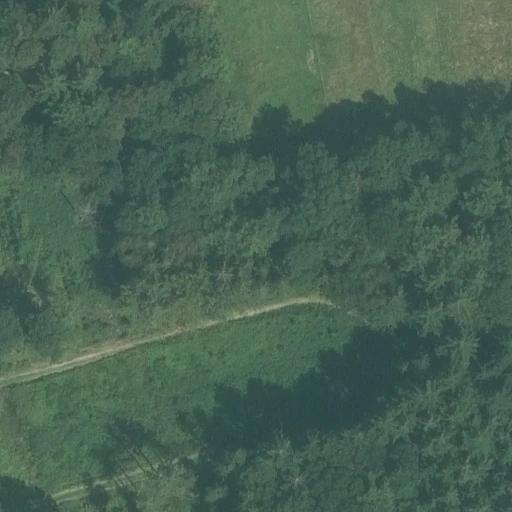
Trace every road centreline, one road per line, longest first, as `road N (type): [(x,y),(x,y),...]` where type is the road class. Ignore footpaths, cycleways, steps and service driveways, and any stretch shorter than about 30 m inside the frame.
road 1 (track): [(511,314),(385,346),(319,301),(0,384)]
road 2 (track): [(385,346),(362,411),(9,511)]
